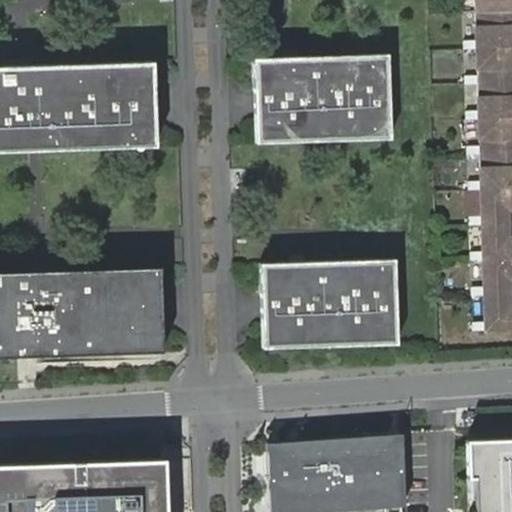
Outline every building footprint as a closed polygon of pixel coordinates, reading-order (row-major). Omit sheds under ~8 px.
[(511,10),(511,0),(474,0),(475,12),(511,10)] [(511,10),(475,12),(476,40),(464,40),(464,48),(476,47),(511,46),(511,10)] [(511,46),(476,47),(477,75),(465,75),(465,83),(478,83),(511,81),(511,46)] [(387,53),(252,58),(255,143),(390,138),(387,53)] [(0,150),(154,146),(152,61),(0,65),(0,150)] [(511,117),(511,81),(478,83),(478,110),(466,110),(466,118),(478,118),(511,117)] [(511,152),(511,117),(478,118),(479,145),(467,146),(467,154),(479,153),(511,152)] [(511,187),(511,152),(479,153),(480,180),(468,180),(468,189),(481,188),(511,187)] [(511,222),(511,187),(481,188),(481,215),(469,216),(469,224),(482,223),(511,222)] [(511,257),(511,222),(482,223),(483,251),(470,251),(470,259),(483,258),(511,257)] [(511,292),(511,257),(483,258),(484,286),(471,286),(472,294),(484,294),(511,292)] [(393,259),(259,263),(261,348),(396,344),(393,259)] [(0,355),(161,351),(158,267),(0,271),(0,355)] [(511,328),(511,292),(484,294),(485,321),(472,322),(472,330),(511,328)] [(308,511),(404,505),(402,434),(267,443),(271,511),(308,511)] [(511,511),(511,439),(464,442),(465,478),(471,477),(472,511),(511,511)] [(0,511),(164,511),(163,461),(0,466),(0,511)]
